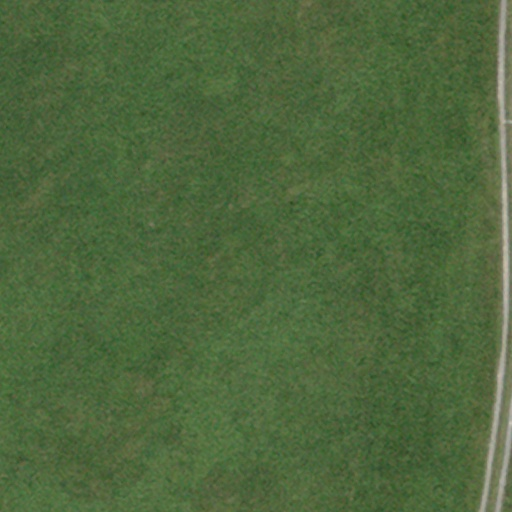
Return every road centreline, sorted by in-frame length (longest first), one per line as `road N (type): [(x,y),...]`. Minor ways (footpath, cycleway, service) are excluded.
road 1 (track): [(511,250),(510,0)]
road 2 (track): [(487,511),(511,320)]
